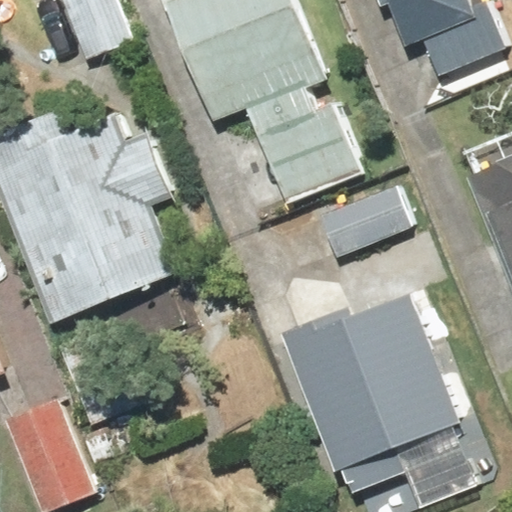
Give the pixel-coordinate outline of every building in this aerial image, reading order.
[(136,46),(118,0),(62,0),(87,65),(136,46)] [(286,0),(159,0),(215,130),(247,116),(287,210),(362,178),(286,0)] [(487,10),(470,16),(463,0),(375,0),(380,14),(389,11),(405,55),(421,49),(434,85),(505,58),(487,10)] [(103,100),(0,137),(0,199),(47,329),(173,283),(148,215),(175,205),(152,140),(121,151),(103,100)] [(511,164),(465,184),(511,298),(511,164)] [(416,235),(399,192),(318,223),(335,267),(416,235)] [(356,315),(282,341),(332,484),(462,439),(414,303),(358,323),(356,315)] [(60,403),(8,421),(39,511),(73,511),(95,504),(60,403)]
